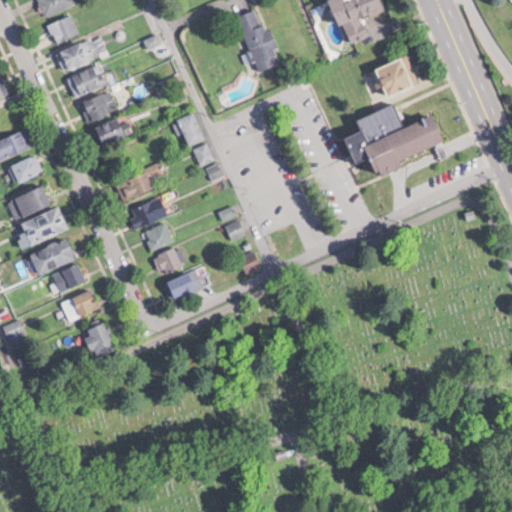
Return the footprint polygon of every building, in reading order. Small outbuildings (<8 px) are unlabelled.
[(39,0),(46,14),(76,0),(39,0)] [(333,0),(351,40),(370,32),(362,14),(384,5),(381,0),(333,0)] [(238,13),(260,68),(282,60),(261,5),(238,13)] [(81,30),(71,11),(50,21),(59,40),(81,30)] [(109,51),(101,32),(57,50),(65,69),(109,51)] [(378,65),(391,93),(421,79),(408,52),(378,65)] [(108,80),(98,61),(68,77),(79,95),(108,80)] [(118,108),(109,87),(81,100),(90,120),(118,108)] [(436,112),(405,122),(398,101),(359,114),(364,128),(346,134),(355,160),(376,153),(383,172),(411,162),(409,156),(427,150),(430,159),(450,153),(436,112)] [(178,118),(191,143),(207,135),(194,110),(178,118)] [(102,145),(130,133),(121,113),(94,126),(102,145)] [(0,137),(0,159),(33,142),(24,125),(0,137)] [(216,157),(208,140),(194,146),(202,163),(216,157)] [(44,170),(37,152),(10,163),(17,181),(44,170)] [(208,166),(213,178),(223,173),(219,162),(208,166)] [(156,187),(151,175),(163,171),(160,163),(119,178),(125,197),(156,187)] [(17,217),(53,202),(45,183),(9,199),(17,217)] [(169,213),(161,194),(133,206),(141,225),(169,213)] [(31,243),(70,227),(61,204),(22,220),(31,243)] [(233,237),(246,232),(240,218),(227,223),(233,237)] [(174,240),(168,221),(143,229),(149,248),(174,240)] [(32,252),(42,272),(78,255),(68,235),(32,252)] [(153,256),(162,274),(188,261),(179,243),(153,256)] [(241,256),(246,270),(261,263),(255,249),(241,256)] [(54,271),(61,290),(88,280),(80,261),(54,271)] [(166,280),(173,298),(205,286),(198,268),(166,280)] [(102,307),(94,287),(62,299),(70,319),(102,307)] [(118,348),(107,319),(84,328),(95,356),(118,348)]
